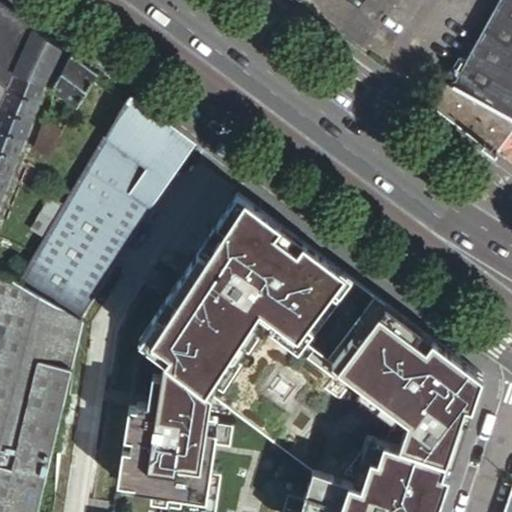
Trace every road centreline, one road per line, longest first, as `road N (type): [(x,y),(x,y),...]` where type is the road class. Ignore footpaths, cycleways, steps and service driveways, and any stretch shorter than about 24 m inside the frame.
road 1 (tertiary): [(20,0),(511,367)]
road 2 (primary): [(511,254),(162,0)]
